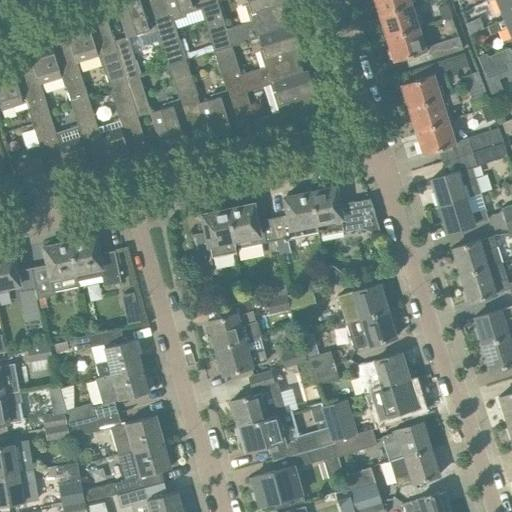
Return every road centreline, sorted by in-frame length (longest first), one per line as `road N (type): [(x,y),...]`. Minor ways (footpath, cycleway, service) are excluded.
road 1 (residential): [(493,511),(377,147)]
road 2 (residential): [(222,511),(133,202)]
road 3 (residential): [(133,202),(377,147)]
road 4 (residential): [(377,147),(331,0)]
road 5 (residential): [(0,232),(133,202)]
